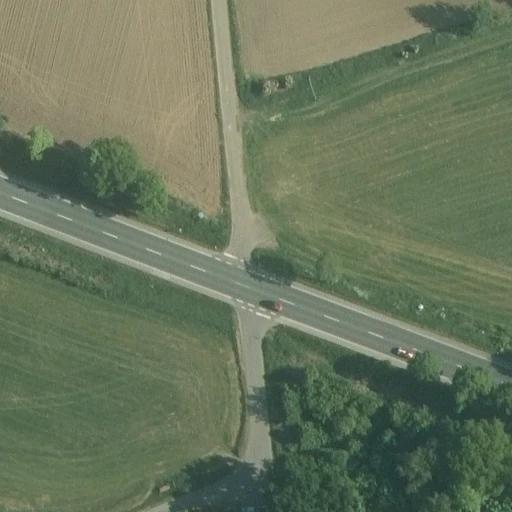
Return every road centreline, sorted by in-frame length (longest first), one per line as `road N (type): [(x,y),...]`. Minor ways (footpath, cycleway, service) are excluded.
road 1 (track): [(242,218),(410,297),(511,330)]
road 2 (track): [(234,116),(511,30)]
road 3 (residential): [(223,0),(246,285)]
road 4 (primary): [(246,285),(511,387)]
road 5 (primary): [(0,191),(246,285)]
road 6 (residential): [(246,285),(266,471)]
